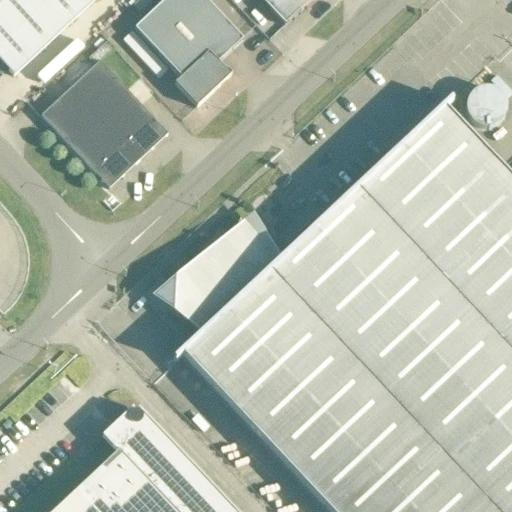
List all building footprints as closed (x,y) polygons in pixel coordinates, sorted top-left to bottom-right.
[(96,0),(0,0),(0,63),(13,78),(96,0)] [(175,85),(174,86),(196,110),(231,77),(226,72),(224,73),(217,66),(242,42),(202,0),(167,0),(134,31),(180,81),(175,86),(175,85)] [(258,0),(284,28),(313,0),(258,0)] [(131,34),(123,42),(158,80),(167,72),(131,34)] [(40,118),(109,191),(167,137),(99,64),(40,118)] [(476,85),(456,109),(482,130),(502,106),(476,85)] [(191,266),(190,267),(193,271),(168,295),(203,333),(172,362),(174,364),(181,358),(326,511),(511,511),(511,183),(444,111),(451,105),(449,102),(278,263),(243,225),(195,270),(191,266)] [(94,448),(103,441),(116,455),(56,511),(232,511),(138,411),(137,412),(139,415),(139,416),(137,414),(134,414),(133,414),(132,414),(131,415),(130,415),(129,415),(132,412),(131,411),(101,439),(102,440),(94,447),(94,448)]
